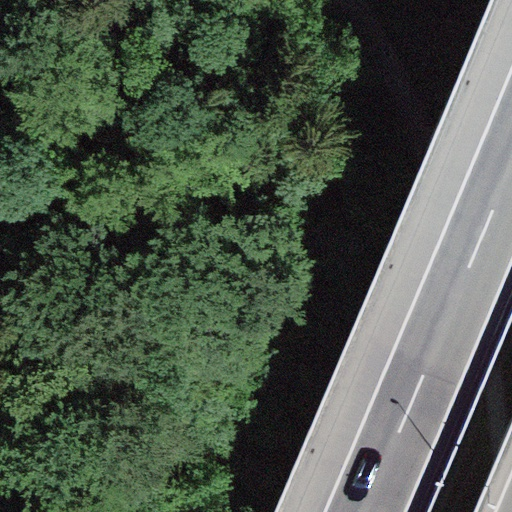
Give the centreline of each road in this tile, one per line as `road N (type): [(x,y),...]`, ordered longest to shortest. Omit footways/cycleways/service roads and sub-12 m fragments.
road 1 (track): [(360,0),(382,25),(423,124),(496,380),(511,468)]
road 2 (motorway): [(511,164),(365,511)]
